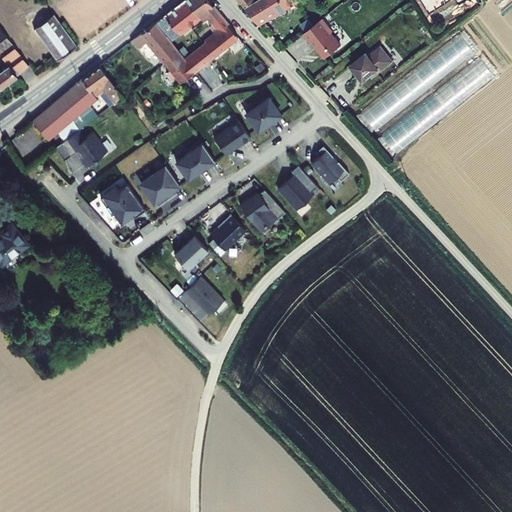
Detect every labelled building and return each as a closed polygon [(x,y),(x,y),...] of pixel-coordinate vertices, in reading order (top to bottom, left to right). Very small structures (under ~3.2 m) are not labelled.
[(145,47),(168,76),(178,88),(237,39),(201,0),(186,0),(138,38),(129,45),(136,54),(145,47)] [(249,0),(241,0),(239,2),(245,9),(253,4),(249,0)] [(261,0),(253,4),(245,9),(259,25),(277,13),(280,14),(284,11),(284,8),(296,0),(261,0)] [(421,0),(429,12),(448,0),(421,0)] [(77,46),(55,15),(47,21),(36,30),(56,61),(77,46)] [(339,45),(328,33),(330,32),(319,19),(313,25),(304,32),(301,35),(308,43),(309,41),(324,58),(339,45)] [(8,35),(18,49),(37,36),(27,22),(8,35)] [(0,92),(18,80),(16,77),(29,67),(0,26),(0,56),(1,59),(4,63),(0,68),(0,92)] [(498,75),(464,31),(356,116),(392,159),(498,75)] [(378,70),(366,56),(354,66),(352,63),(337,76),(350,91),(357,85),(358,87),(378,70)] [(103,108),(105,111),(115,104),(107,94),(115,88),(99,69),(72,89),(25,124),(30,130),(44,147),(56,138),(62,145),(75,135),(93,121),(89,115),(70,129),(68,128),(93,108),(91,106),(98,100),(104,107),(103,108)] [(280,117),(267,99),(262,103),(261,101),(251,108),(253,110),(245,116),(258,133),(272,122),(273,123),(280,117)] [(250,139),(237,122),(214,141),(225,156),(241,145),(242,145),(250,139)] [(82,144),(75,135),(62,145),(58,148),(68,161),(74,156),(88,173),(97,166),(96,164),(103,159),(94,147),(96,146),(90,138),(82,144)] [(215,164),(201,146),(175,165),(188,182),(202,171),(204,173),(215,164)] [(335,181),(344,173),(335,163),(334,164),(329,158),(330,158),(320,147),(313,154),(316,157),(308,164),(326,185),(333,178),(335,181)] [(62,165),(68,161),(58,148),(52,153),(62,165)] [(178,188),(162,166),(154,172),(156,175),(139,188),(154,207),(164,200),(163,199),(178,188)] [(310,193),(315,188),(296,167),(289,173),(292,176),(275,190),(294,211),(312,195),(310,193)] [(143,213),(125,188),(117,194),(114,191),(98,202),(106,212),(108,210),(120,226),(128,220),(130,223),(143,213)] [(282,214),(262,192),(246,202),(245,200),(237,206),(247,224),(255,232),(262,226),(264,227),(271,222),(272,223),(282,214)] [(247,231),(231,213),(216,227),(218,229),(212,235),(226,251),(247,231)] [(0,246),(9,258),(27,245),(11,223),(8,225),(6,223),(0,227),(0,229),(2,231),(0,232),(0,246)] [(209,250),(194,234),(173,252),(188,268),(209,250)] [(0,264),(9,258),(0,246),(0,264)] [(222,304),(198,281),(184,296),(190,302),(191,302),(208,319),(222,304)] [(135,341),(153,332),(147,322),(130,331),(135,341)]
